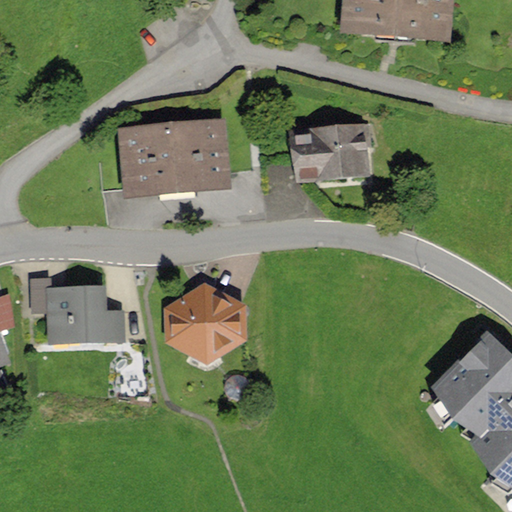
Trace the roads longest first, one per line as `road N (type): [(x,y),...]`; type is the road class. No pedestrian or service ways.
road 1 (unclassified): [(2,253),(336,234),(449,267),(511,304)]
road 2 (residential): [(2,253),(4,185),(28,159),(211,45)]
road 3 (residential): [(211,45),(511,115)]
